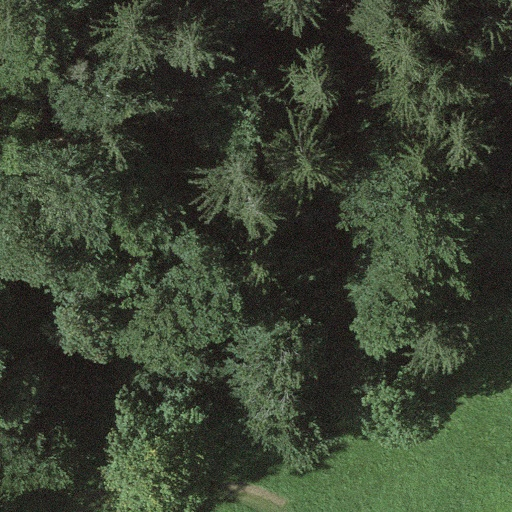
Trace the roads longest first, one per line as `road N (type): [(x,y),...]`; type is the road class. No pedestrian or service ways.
road 1 (track): [(446,210),(0,82)]
road 2 (track): [(446,210),(0,324)]
